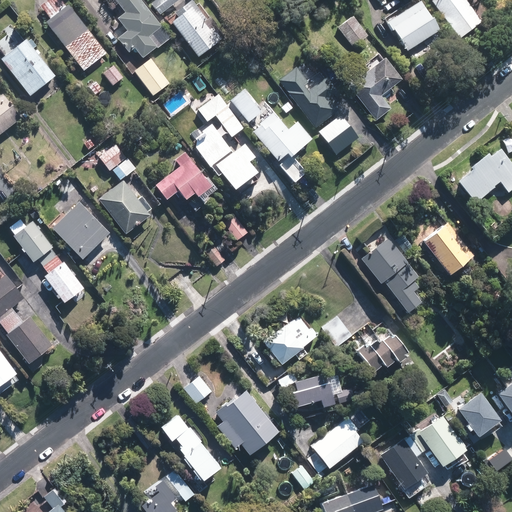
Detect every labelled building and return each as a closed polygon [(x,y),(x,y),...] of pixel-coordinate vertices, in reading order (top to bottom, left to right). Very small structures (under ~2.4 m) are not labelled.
[(46,23),(84,71),(107,53),(65,0),(49,0),(42,6),(52,18),(46,23)] [(170,38),(141,0),(103,0),(112,10),(119,5),(126,13),(119,19),(128,31),(118,38),(129,53),(136,48),(144,58),(170,38)] [(150,0),(161,15),(180,0),(150,0)] [(465,0),(435,0),(433,2),(460,39),(482,22),(465,0)] [(440,31),(422,2),(387,23),(393,32),(395,31),(407,51),(440,31)] [(196,5),(173,22),(199,57),(222,40),(196,5)] [(354,17),(339,29),(354,47),(369,35),(354,17)] [(27,40),(2,59),(31,95),(55,75),(27,40)] [(387,58),(351,84),(377,120),(393,109),(383,95),(403,80),(387,58)] [(152,59),(136,71),(155,96),(171,83),(152,59)] [(298,65),(278,80),(316,129),(340,110),(331,98),(339,92),(328,77),(310,91),(305,85),(310,81),(298,65)] [(115,67),(106,75),(115,85),(123,78),(115,67)] [(96,81),(88,87),(95,96),(103,89),(96,81)] [(241,94),(229,105),(246,125),(258,114),(241,94)] [(3,96),(0,98),(0,134),(21,118),(3,96)] [(218,96),(199,111),(208,123),(217,116),(233,137),(243,129),(218,96)] [(270,118),(254,132),(279,161),(288,154),(291,158),(314,139),(299,121),(288,130),(275,114),(270,118)] [(341,115),(320,132),(338,154),(359,136),(341,115)] [(233,153),(213,124),(197,137),(196,148),(219,176),(223,174),(236,191),(260,173),(251,161),(256,158),(246,143),(233,153)] [(89,139),(84,143),(89,149),(94,146),(89,139)] [(127,158),(116,145),(100,157),(110,171),(127,158)] [(511,163),(501,150),(492,157),(489,153),(457,180),(476,203),(501,182),(509,193),(511,190),(511,163)] [(213,187),(187,152),(176,160),(181,167),(156,185),(168,200),(180,191),(187,200),(196,193),(199,197),(213,187)] [(129,159),(114,170),(122,181),(137,169),(129,159)] [(125,181),(101,198),(127,235),(152,217),(125,181)] [(80,202),(53,228),(83,259),(110,233),(80,202)] [(236,216),(224,225),(237,242),(249,233),(236,216)] [(32,222),(14,235),(34,263),(53,249),(32,222)] [(443,226),(423,241),(448,273),(468,258),(443,226)] [(419,277),(408,263),(408,262),(389,238),(363,259),(382,283),(385,281),(409,313),(423,302),(415,291),(420,287),(415,281),(419,277)] [(96,249),(86,261),(96,269),(106,257),(96,249)] [(216,249),(206,256),(214,266),(224,259),(216,249)] [(53,251),(40,261),(49,272),(62,262),(53,251)] [(64,263),(45,277),(65,303),(84,289),(64,263)] [(6,276),(0,281),(0,317),(24,298),(6,276)] [(24,323),(13,310),(0,319),(0,322),(9,334),(24,323)] [(301,312),(264,342),(283,364),(319,335),(301,312)] [(53,345),(32,318),(8,336),(30,363),(53,345)] [(384,337),(372,345),(370,342),(359,350),(374,372),(386,364),(388,367),(399,360),(401,363),(410,356),(395,334),(386,340),(384,337)] [(0,387),(18,374),(0,349),(0,387)] [(294,382),(288,373),(275,381),(280,390),(294,382)] [(338,404),(329,373),(295,383),(298,391),(293,393),(297,407),(322,400),(325,408),(338,404)] [(200,377),(185,389),(197,404),(212,392),(200,377)] [(511,385),(499,394),(511,412),(511,385)] [(444,388),(433,395),(442,408),(453,400),(444,388)] [(278,435),(243,392),(216,415),(223,423),(219,426),(237,448),(241,445),(251,458),(278,435)] [(459,408),(479,437),(502,421),(481,392),(459,408)] [(220,470),(178,415),(159,429),(182,458),(180,460),(200,486),(220,470)] [(445,415),(419,433),(443,467),(469,450),(445,415)] [(349,417),(312,447),(330,469),(365,441),(358,432),(359,431),(349,417)] [(405,440),(382,455),(405,490),(429,474),(405,440)] [(175,470),(166,478),(187,502),(195,495),(175,470)] [(161,492),(142,506),(146,511),(184,511),(182,509),(184,507),(164,481),(156,486),(161,492)] [(372,486),(321,504),(324,511),(371,511),(380,509),(372,486)]
